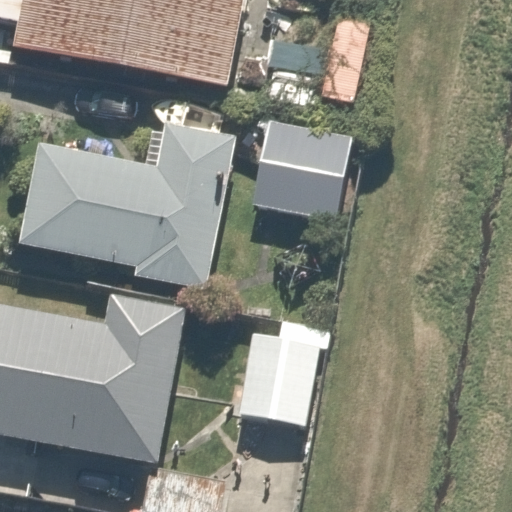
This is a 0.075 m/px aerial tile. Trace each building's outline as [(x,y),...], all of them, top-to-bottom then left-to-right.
[(250,0),(24,0),(19,25),(13,54),(230,98),(250,0)] [(386,0),(320,0),(384,11),(386,0)] [(9,252),(128,275),(126,287),(199,301),(201,289),(230,138),(149,122),(139,170),(29,149),(9,252)] [(350,152),(265,132),(246,211),(332,231),(350,152)] [(178,312),(104,299),(99,326),(0,307),(0,444),(149,471),(178,312)] [(315,356),(247,342),(232,417),(300,431),(315,356)]
